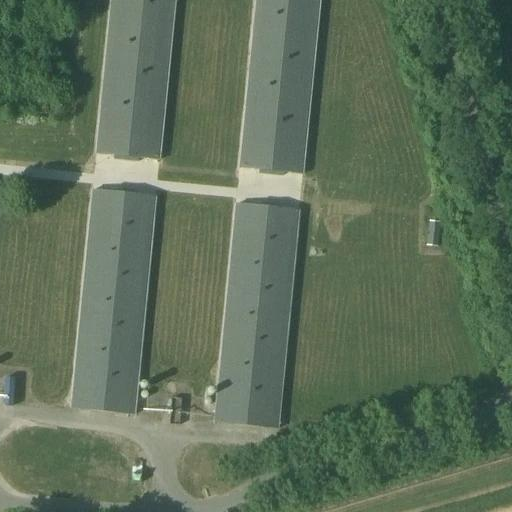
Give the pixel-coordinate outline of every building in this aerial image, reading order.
[(173,0),(110,0),(95,155),(158,162),(173,0)] [(317,0),(253,0),(238,169),(301,176),(317,0)] [(154,198),(91,191),(69,412),(132,418),(154,198)] [(298,212),(235,206),(215,427),(278,433),(298,212)] [(429,222),(426,246),(437,247),(439,223),(429,222)]
